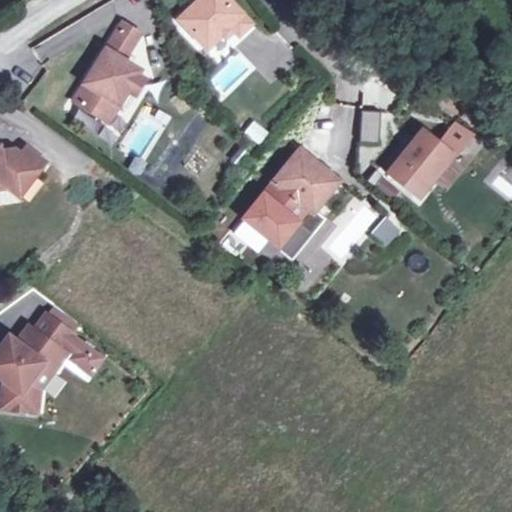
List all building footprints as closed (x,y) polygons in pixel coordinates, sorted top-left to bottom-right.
[(251,23),(229,0),(198,0),(179,19),(207,48),(231,25),(239,34),(251,23)] [(73,99),(108,121),(119,103),(127,108),(135,94),(145,78),(138,74),(140,69),(124,59),(140,32),(123,22),(73,99)] [(239,52),(207,80),(222,98),(254,69),(239,52)] [(119,103),(108,121),(115,126),(127,108),(119,103)] [(378,142),(380,111),(362,110),(359,140),(378,142)] [(251,117),(241,129),(260,144),(270,132),(251,117)] [(455,155),(424,129),(390,171),(421,196),(455,155)] [(0,187),(6,187),(5,174),(7,172),(17,170),(32,181),(41,168),(22,153),(15,148),(1,150),(1,145),(0,145),(0,187)] [(27,147),(22,153),(41,168),(47,161),(27,147)] [(280,224),(290,231),(298,222),(298,215),(305,206),(313,212),(338,181),(300,149),(243,218),(269,238),(280,224)] [(511,165),(504,160),(496,172),(511,182),(511,165)] [(5,174),(6,187),(21,194),(32,181),(17,170),(7,172),(5,174)] [(511,186),(498,174),(490,184),(511,202),(511,186)] [(356,195),(316,242),(341,264),(382,217),(356,195)] [(384,241),(397,232),(388,218),(375,226),(384,241)] [(280,224),(269,238),(278,246),(290,231),(280,224)] [(45,314),(33,330),(60,350),(72,334),(45,314)] [(64,354),(28,326),(16,341),(8,336),(0,346),(0,377),(2,379),(0,393),(0,406),(27,410),(30,387),(24,384),(41,362),(51,370),(64,354)] [(37,388),(51,370),(41,362),(24,384),(30,387),(27,410),(35,411),(37,388)]
